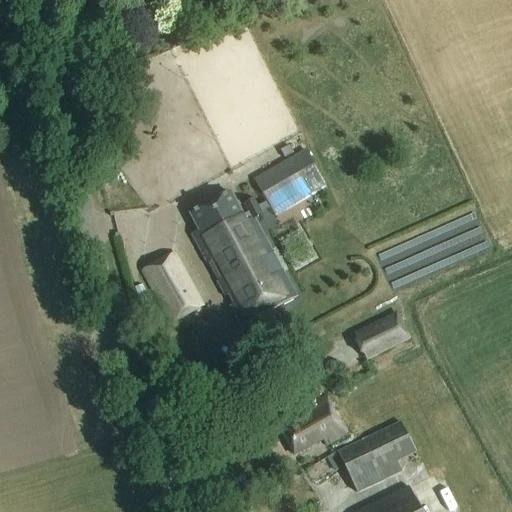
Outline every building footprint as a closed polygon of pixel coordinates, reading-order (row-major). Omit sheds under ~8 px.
[(288,147),(279,152),(284,160),(292,155),(288,147)] [(305,151),(253,182),(260,195),(313,164),(305,151)] [(251,217),(259,215),(252,202),(241,208),(247,219),(242,222),(228,194),(188,215),(197,231),(190,235),(237,326),(293,296),(251,217)] [(167,321),(197,305),(172,256),(141,272),(167,321)] [(396,314),(353,334),(366,362),(409,343),(396,314)] [(325,446),(346,435),(326,399),(278,424),(295,455),(322,441),(325,446)] [(357,497),(402,476),(397,464),(414,456),(400,424),(337,454),(357,497)] [(511,511),(511,488),(463,507),(465,511),(511,511)] [(416,511),(405,489),(356,511),(416,511)]
